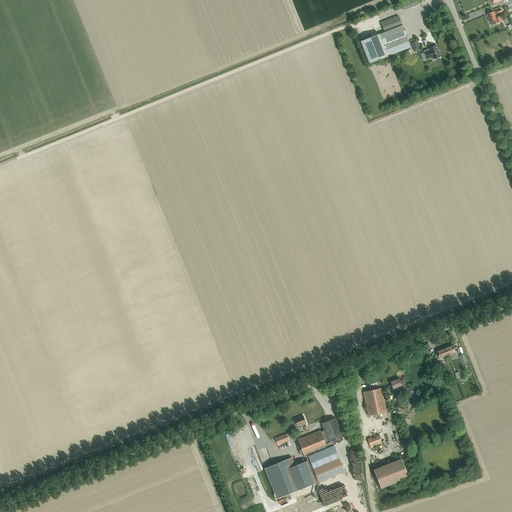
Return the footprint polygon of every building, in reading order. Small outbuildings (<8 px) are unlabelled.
[(404,11),(420,4),(418,0),(408,0),(401,3),(404,11)] [(494,12),(486,14),(489,23),(495,21),(496,24),(501,22),(499,17),(496,18),(495,15),(501,13),(500,10),(494,12)] [(402,26),(398,16),(381,23),(384,32),(379,34),(388,56),(410,48),(402,26)] [(379,34),(360,41),(369,64),(388,57),(388,56),(379,34)] [(414,51),(420,48),(417,41),(411,44),(414,51)] [(429,51),(424,53),(426,59),(432,57),(433,59),(435,59),(435,60),(439,58),(439,57),(440,56),(436,46),(429,49),(429,51)] [(445,349),(447,355),(455,352),(453,346),(445,349)] [(439,358),(447,355),(445,349),(436,352),(439,358)] [(459,356),(462,364),(463,366),(468,364),(464,354),(459,356)] [(402,387),(405,386),(403,380),(400,381),(399,379),(390,382),(393,389),(402,386),(402,387)] [(368,416),(386,412),(381,388),(363,392),(368,416)] [(303,416),(294,419),(297,427),(298,429),(303,427),(305,431),(308,430),(305,424),(306,423),(303,416)] [(291,457),(264,468),(276,499),(344,472),(332,442),(343,438),(335,418),(321,424),(324,431),(321,432),(320,431),(298,440),(304,457),(306,457),(307,461),(295,466),(291,457)] [(278,445),(289,440),(286,433),(275,438),(278,445)] [(370,449),(382,444),(379,435),(375,436),(375,437),(371,439),(371,438),(367,439),(370,449)] [(265,448),(258,451),(261,459),(268,456),(265,448)] [(381,489),(409,477),(401,458),(373,469),(381,489)]
